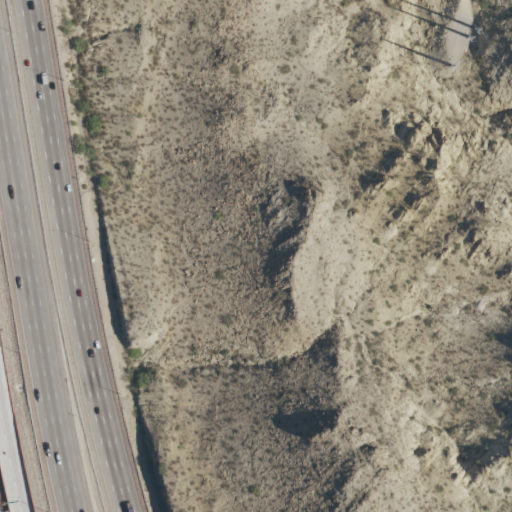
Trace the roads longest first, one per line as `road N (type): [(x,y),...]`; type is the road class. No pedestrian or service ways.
road 1 (motorway): [(127,511),(83,323),(29,0)]
road 2 (motorway): [(0,85),(73,511)]
